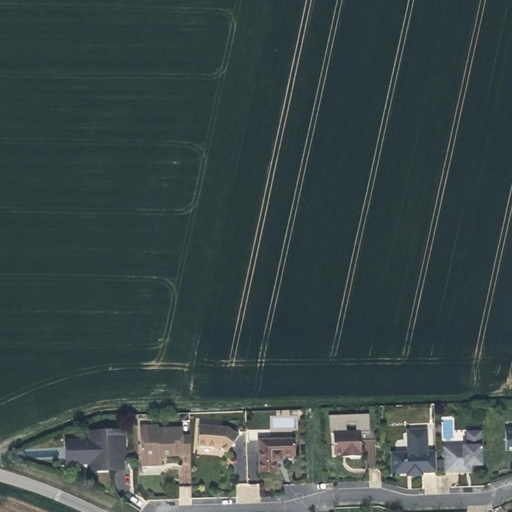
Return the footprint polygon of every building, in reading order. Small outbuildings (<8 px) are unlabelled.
[(369,415),(330,416),(330,434),(333,434),(334,455),(341,455),(348,455),(348,457),(361,457),(360,440),(360,433),(370,432),(369,415)] [(199,426),(197,447),(214,448),(214,446),(217,446),(220,448),(226,453),(238,435),(227,428),(199,426)] [(140,463),(143,466),(151,465),(151,463),(160,463),(161,462),(161,457),(168,456),(183,456),(183,451),(177,447),(177,438),(182,434),(182,429),(158,429),(158,427),(140,427),(140,463)] [(391,454),(392,474),(407,473),(407,476),(417,475),(422,475),(422,473),(436,472),(435,452),(427,453),(426,429),(407,430),(407,453),(391,454)] [(113,469),(120,462),(119,431),(91,432),(91,444),(67,444),(68,462),(92,461),(92,470),(113,469)] [(113,469),(120,469),(123,469),(122,461),(132,461),(132,451),(125,452),(124,431),(119,431),(120,462),(113,469)] [(370,432),(360,433),(360,440),(376,440),(376,436),(372,432),(370,432)] [(468,446),(444,447),(445,473),(465,472),(464,466),(471,466),(481,466),(481,432),(467,433),(468,446)] [(294,456),(293,440),(259,440),(260,472),(275,472),(275,462),(277,462),(281,458),(281,456),(294,456)] [(126,471),(115,471),(116,490),(127,490),(126,471)]
